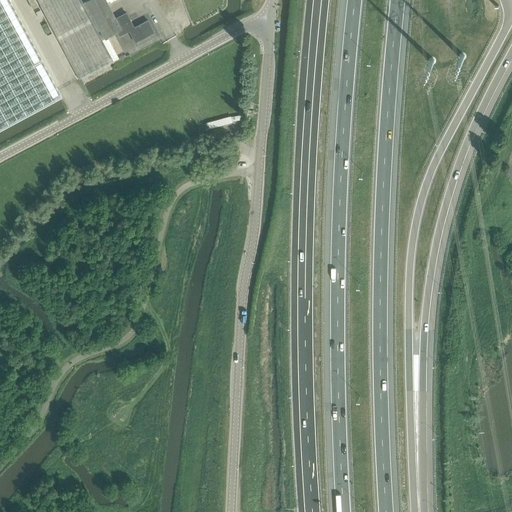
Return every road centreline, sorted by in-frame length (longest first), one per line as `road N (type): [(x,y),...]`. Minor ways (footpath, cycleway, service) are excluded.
road 1 (motorway): [(385,511),(379,310),(398,0)]
road 2 (motorway): [(354,0),(336,312),(342,511)]
road 3 (motorway): [(317,0),(301,287),(309,511)]
road 4 (motorway): [(417,511),(406,298),(415,216),(508,23)]
road 5 (tertiary): [(230,511),(269,26)]
road 6 (motorway): [(424,511),(423,355),(432,265),(459,163),(511,51)]
road 7 (tertiary): [(0,158),(248,24),(269,26)]
